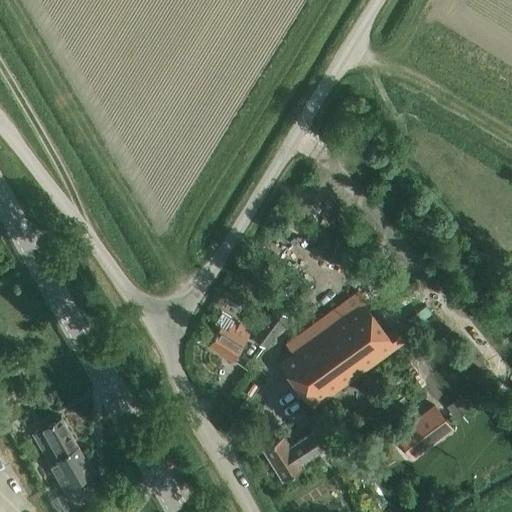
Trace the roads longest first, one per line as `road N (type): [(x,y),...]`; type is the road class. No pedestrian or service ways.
road 1 (unclassified): [(159,331),(180,315),(220,254),(376,0)]
road 2 (tertiary): [(175,511),(0,203)]
road 3 (unclassified): [(159,331),(0,123)]
road 4 (unclassified): [(249,511),(159,331)]
road 5 (track): [(0,65),(52,153),(78,222)]
